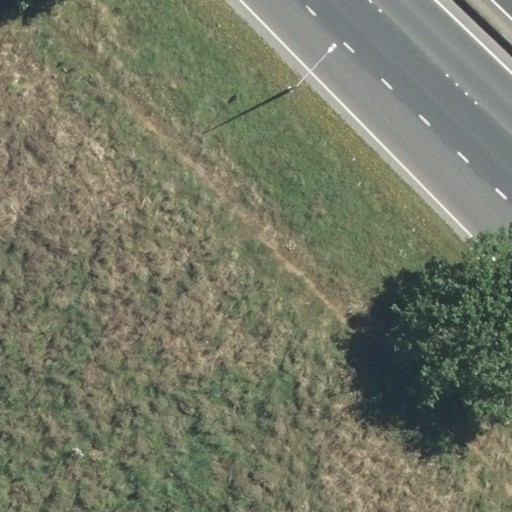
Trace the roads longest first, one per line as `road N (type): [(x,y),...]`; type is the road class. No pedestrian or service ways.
road 1 (motorway): [(511,212),(320,0)]
road 2 (motorway): [(511,144),(361,0)]
